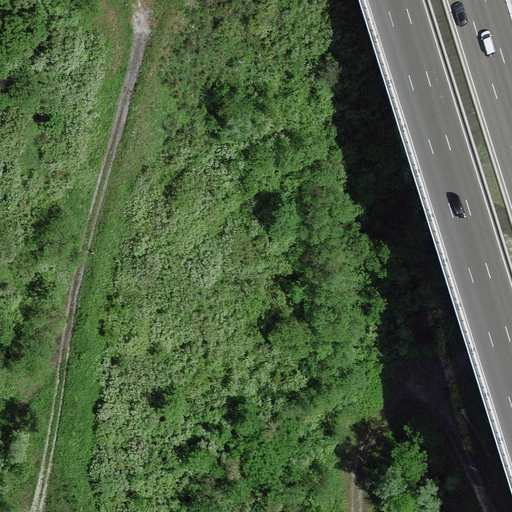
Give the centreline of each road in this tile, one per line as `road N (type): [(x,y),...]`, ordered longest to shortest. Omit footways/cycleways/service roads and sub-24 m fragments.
road 1 (motorway): [(395,0),(511,375)]
road 2 (track): [(490,511),(455,434),(443,416),(421,406),(394,411),(372,435),(359,511)]
